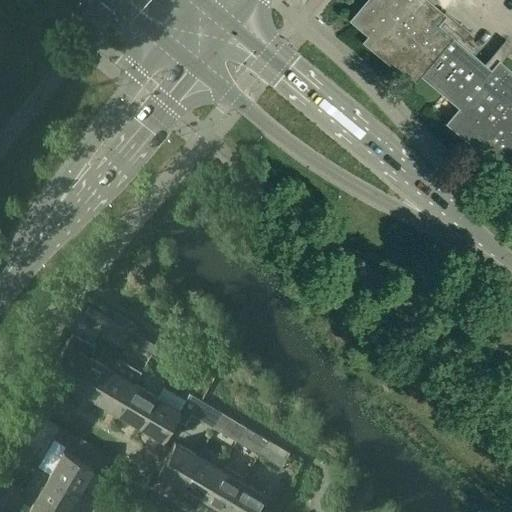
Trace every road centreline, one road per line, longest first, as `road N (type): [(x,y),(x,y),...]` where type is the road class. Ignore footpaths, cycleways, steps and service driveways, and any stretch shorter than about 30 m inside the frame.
road 1 (primary): [(199,71),(320,169),(492,257)]
road 2 (primary): [(492,257),(230,34)]
road 3 (tertiary): [(6,276),(199,71)]
road 4 (tertiary): [(162,42),(6,276)]
